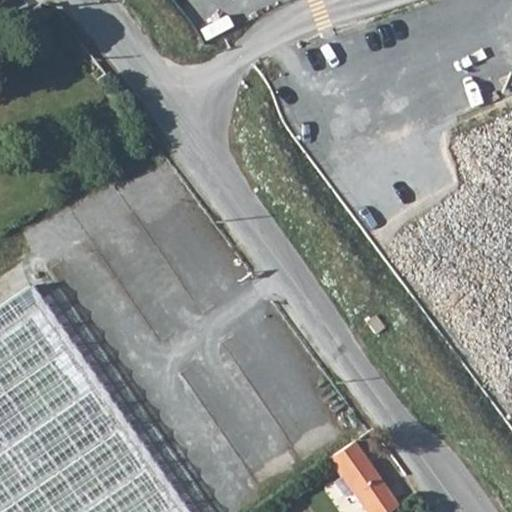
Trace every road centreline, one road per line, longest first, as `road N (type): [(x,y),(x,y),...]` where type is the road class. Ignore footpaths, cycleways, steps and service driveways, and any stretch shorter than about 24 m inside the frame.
road 1 (unclassified): [(78,0),(455,511)]
road 2 (unknown): [(278,271),(156,362)]
